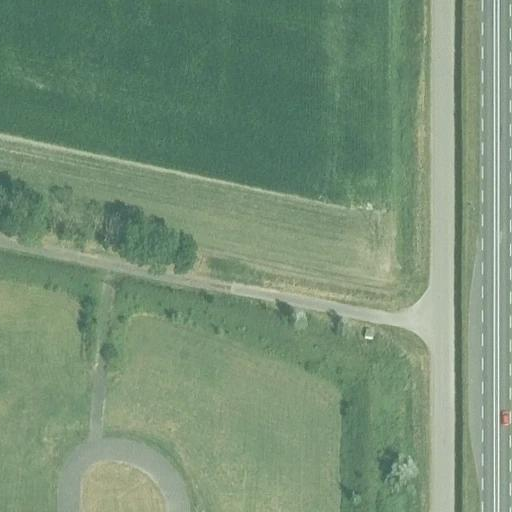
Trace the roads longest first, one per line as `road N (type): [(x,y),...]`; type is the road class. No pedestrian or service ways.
road 1 (primary): [(498,511),(496,0)]
road 2 (unclassified): [(110,263),(441,330)]
road 3 (unclassified): [(441,330),(441,0)]
road 4 (unclassified): [(94,453),(110,263)]
road 5 (unclassified): [(441,511),(441,330)]
